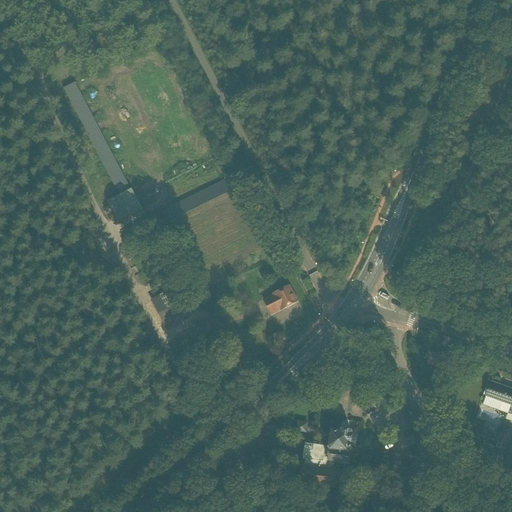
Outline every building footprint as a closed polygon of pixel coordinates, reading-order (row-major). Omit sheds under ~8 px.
[(184,205),(224,189),(219,175),(178,192),(184,205)] [(129,183),(104,196),(113,213),(138,200),(129,183)] [(273,319),(300,306),(290,285),(263,297),(273,319)] [(173,313),(162,290),(150,295),(152,298),(161,316),(167,313),(168,315),(173,313)] [(511,418),(511,394),(486,386),(479,407),(511,418)] [(300,482),(351,491),(360,419),(332,415),(328,445),(306,443),(300,482)]
